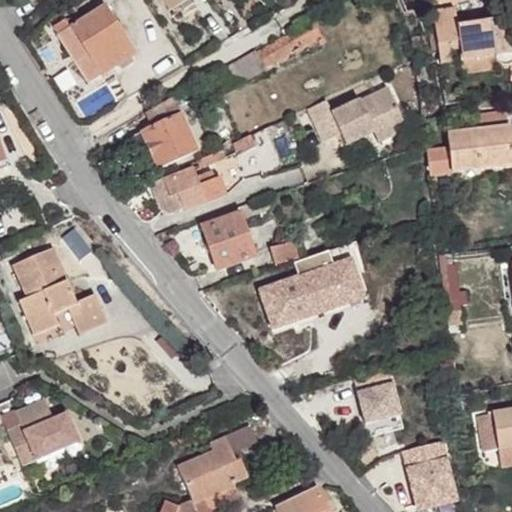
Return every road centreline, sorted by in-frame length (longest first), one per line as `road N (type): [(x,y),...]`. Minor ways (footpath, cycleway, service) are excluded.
road 1 (residential): [(0,40),(105,201),(373,511)]
road 2 (unknown): [(72,151),(307,10)]
